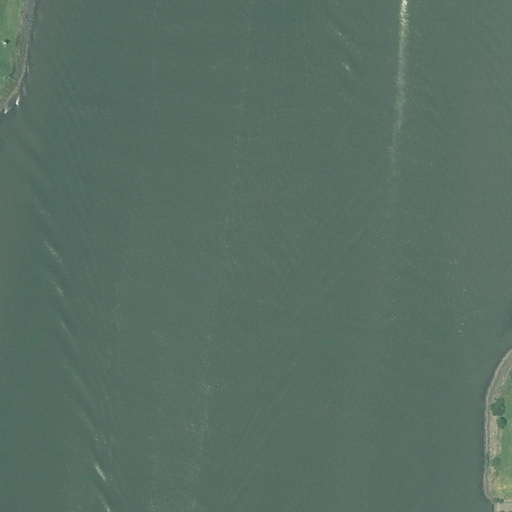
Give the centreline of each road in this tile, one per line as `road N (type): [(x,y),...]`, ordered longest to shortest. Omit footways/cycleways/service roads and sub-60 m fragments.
road 1 (primary): [(0,246),(511,253)]
road 2 (primary): [(511,232),(0,225)]
